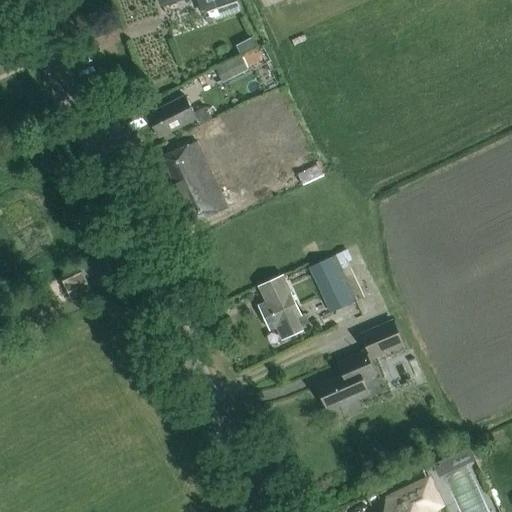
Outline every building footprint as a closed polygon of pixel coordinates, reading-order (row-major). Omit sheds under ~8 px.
[(196,0),(202,15),(212,11),(214,19),(241,10),(237,0),(159,0),(162,6),(178,0),(196,0)] [(237,46),(241,55),(258,47),(253,38),(237,46)] [(216,69),(223,83),(249,70),(242,56),(216,69)] [(160,138),(197,119),(199,124),(212,118),(205,104),(192,111),(185,97),(149,115),(160,138)] [(178,191),(213,175),(198,142),(163,158),(178,191)] [(303,186),(323,176),(314,158),(310,160),(306,152),(290,160),(303,186)] [(213,175),(178,191),(193,224),(228,208),(213,175)] [(335,256),(357,301),(368,296),(347,251),(335,256)] [(309,269),(331,314),(357,301),(335,256),(309,269)] [(81,272),(62,281),(70,299),(90,290),(81,272)] [(267,303),(260,306),(271,330),(278,327),(283,340),(301,332),(299,329),(310,324),(305,314),(301,315),(283,276),(259,287),(267,303)] [(392,321),(362,334),(370,353),(400,340),(392,321)] [(376,376),(365,352),(339,363),(343,374),(317,385),(328,410),(368,393),(363,381),(376,376)] [(493,511),(465,446),(428,462),(449,511),(493,511)] [(387,501),(391,510),(392,511),(427,511),(429,510),(440,505),(428,481),(387,501)]
